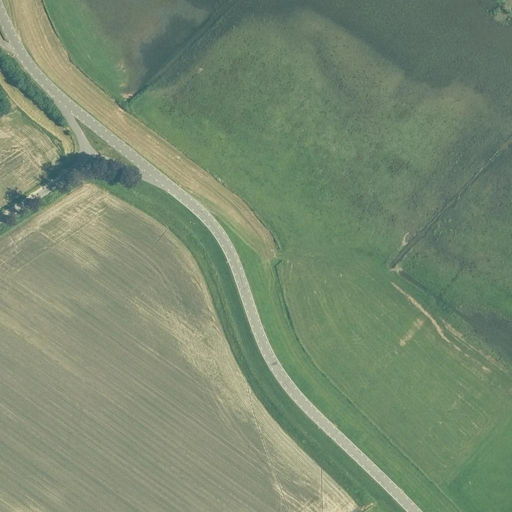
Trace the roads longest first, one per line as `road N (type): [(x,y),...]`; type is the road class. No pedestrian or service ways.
road 1 (tertiary): [(414,511),(283,378),(213,222),(159,178)]
road 2 (tertiary): [(159,178),(62,98)]
